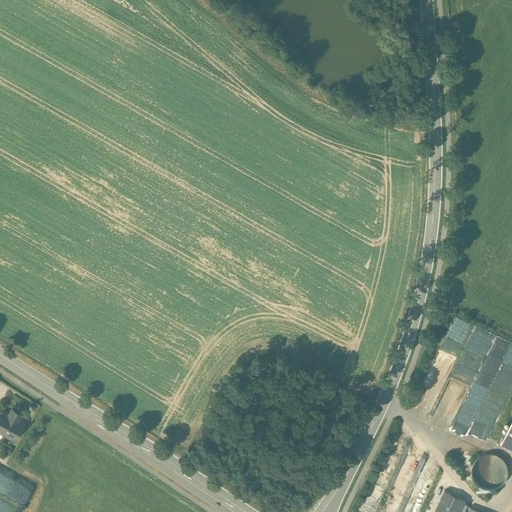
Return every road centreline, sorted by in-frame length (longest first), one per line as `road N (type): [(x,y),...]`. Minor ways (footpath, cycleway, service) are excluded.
road 1 (tertiary): [(327,511),(400,358),(426,272),(437,173),(426,0)]
road 2 (tertiary): [(0,358),(234,511)]
